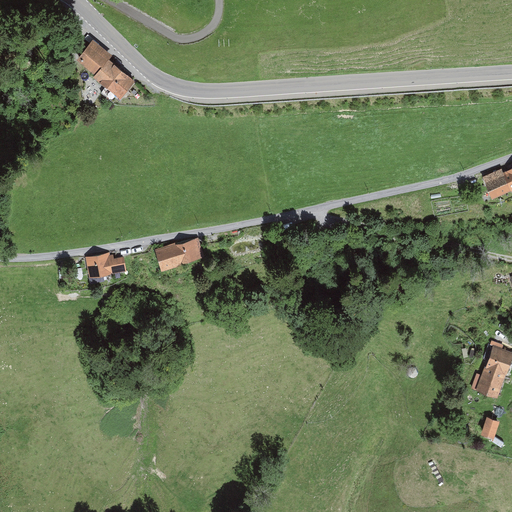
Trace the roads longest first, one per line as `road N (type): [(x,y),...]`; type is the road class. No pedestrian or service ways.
road 1 (residential): [(0,256),(230,225),(511,156)]
road 2 (tertiary): [(75,0),(139,63),(188,89),(511,71)]
road 3 (track): [(511,258),(401,240),(311,207)]
